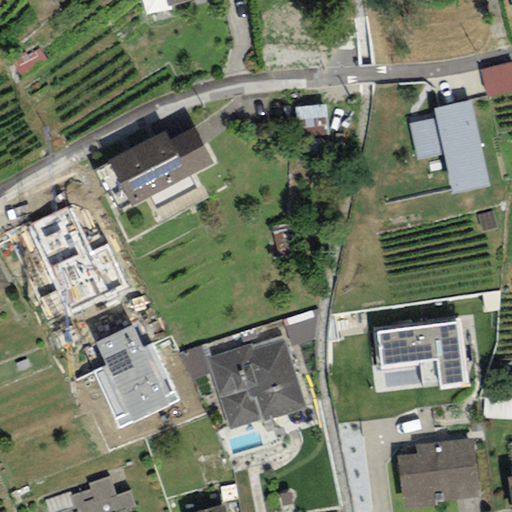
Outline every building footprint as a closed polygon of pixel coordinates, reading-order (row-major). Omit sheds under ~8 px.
[(511,61),(479,70),(486,97),(511,89),(511,61)] [(471,100),(433,108),(435,118),(410,124),(417,160),(443,155),(451,195),(489,187),(471,100)] [(108,162),(132,206),(213,163),(194,128),(170,141),(165,132),(108,162)] [(28,227),(70,315),(128,287),(108,245),(90,253),(68,208),(28,227)] [(0,291),(10,286),(0,267),(0,291)] [(460,321),(373,331),(377,367),(436,361),(440,391),(467,388),(460,321)] [(121,427),(180,400),(154,345),(143,349),(132,325),(95,342),(106,366),(95,372),(121,427)] [(250,344),(204,357),(227,432),(304,409),(284,342),(252,351),(250,344)] [(473,439),(416,446),(417,454),(396,457),(402,508),(480,499),(473,439)] [(110,476),(88,484),(90,490),(72,496),(70,497),(74,508),(61,511),(126,511),(125,510),(135,506),(130,491),(117,496),(110,476)] [(70,497),(72,496),(70,492),(45,501),(48,511),(61,511),(74,508),(70,497)]
